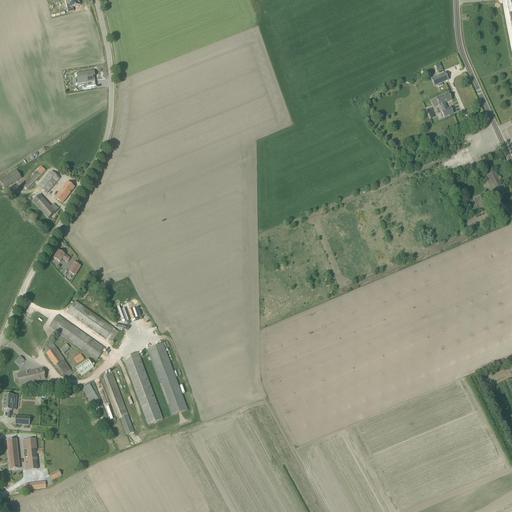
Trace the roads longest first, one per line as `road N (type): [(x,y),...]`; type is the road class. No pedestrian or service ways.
road 1 (unclassified): [(0,336),(106,131),(112,75),(97,0)]
road 2 (unclassified): [(511,168),(462,56),(454,0)]
